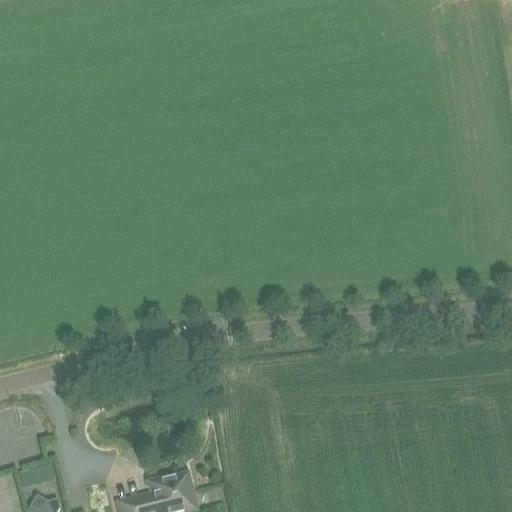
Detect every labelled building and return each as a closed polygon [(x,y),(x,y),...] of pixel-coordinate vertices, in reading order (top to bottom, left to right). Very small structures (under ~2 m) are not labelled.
[(147,0),(105,0),(108,16),(149,9),(147,0)] [(149,9),(108,16),(112,39),(153,33),(149,9)] [(118,511),(195,511),(187,477),(167,482),(166,480),(146,485),(148,490),(149,490),(151,497),(117,505),(118,511)] [(0,501),(16,497),(12,485),(0,488),(0,501)] [(58,511),(59,511),(57,502),(43,505),(36,500),(37,498),(36,497),(27,511),(58,511)]
